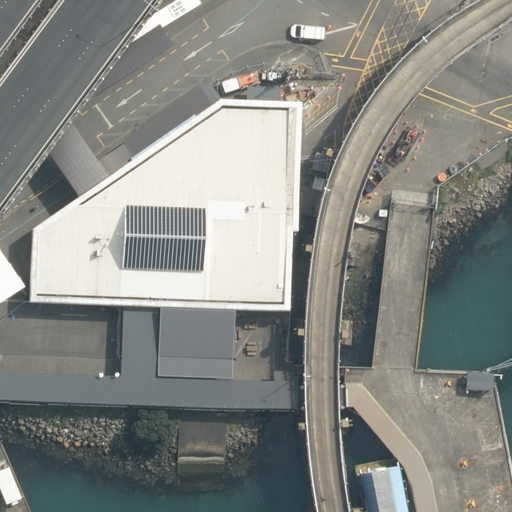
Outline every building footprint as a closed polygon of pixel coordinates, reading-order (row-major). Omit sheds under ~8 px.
[(62,116),(176,43),(162,22),(0,125),(0,156),(32,136),(62,116)] [(208,83),(94,162),(104,178),(219,99),(208,83)] [(0,296),(0,352),(39,355),(41,303),(122,306),(139,307),(158,308),(287,313),(289,236),(296,235),(297,213),(301,131),(303,105),(281,104),(219,99),(104,178),(100,179),(75,196),(28,228),(28,253),(28,279),(28,297),(0,296)] [(32,136),(75,196),(100,179),(104,178),(94,162),(62,116),(32,136)] [(0,265),(0,292),(19,279),(28,279),(28,253),(19,253),(0,265)] [(139,307),(122,306),(120,358),(120,378),(0,374),(0,401),(285,411),(284,396),(285,384),(155,379),(156,359),(158,308),(139,307)] [(493,373),(467,372),(466,388),(492,389),(493,373)] [(362,384),(285,384),(284,396),(285,411),(346,411),(351,405),(354,403),(407,464),(416,511),(438,511),(432,479),(421,454),(362,384)] [(357,470),(364,511),(405,511),(397,465),(357,470)]
